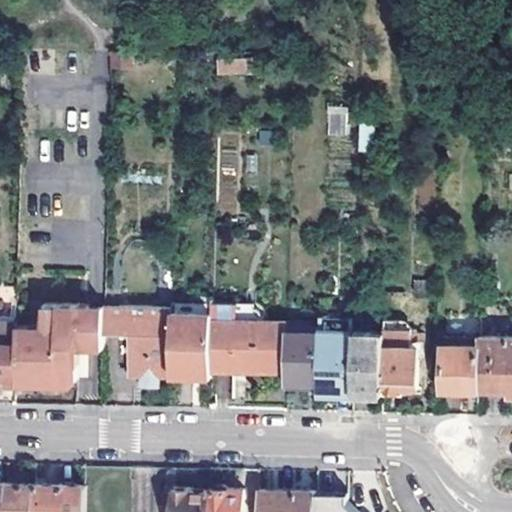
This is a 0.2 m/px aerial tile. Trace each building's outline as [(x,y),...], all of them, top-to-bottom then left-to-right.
[(219,59),(219,73),(263,73),(262,59),(219,59)] [(416,280),(416,292),(433,293),(433,281),(416,280)] [(19,345),(18,385),(74,387),(81,380),(82,349),(106,350),(106,333),(107,307),(45,305),(44,328),(19,327),(19,345)] [(158,376),(174,376),(175,308),(159,308),(107,307),(106,333),(130,334),(130,341),(130,369),(130,376),(141,376),(158,376)] [(214,322),(214,309),(175,308),(174,376),(212,376),(213,371),(214,322)] [(0,384),(18,385),(19,345),(19,327),(20,323),(0,322),(0,384)] [(213,371),(289,372),(290,326),(290,323),(214,322),(213,371)] [(304,386),(320,386),(321,329),(322,327),(290,326),(289,372),(289,386),(304,386)] [(341,392),(356,392),(358,330),(321,329),(320,386),(320,392),(341,392)] [(358,330),(356,392),(369,393),(385,393),(386,331),(358,330)] [(386,331),(385,393),(405,393),(405,387),(420,388),(421,346),(413,346),(413,332),(386,331)] [(481,343),(480,389),(510,389),(509,395),(511,395),(511,336),(481,336),(481,343)] [(120,369),(130,369),(130,341),(120,340),(120,369)] [(481,343),(446,343),(444,388),(464,388),(480,389),(481,343)] [(157,389),(158,376),(141,376),(141,388),(157,389)] [(0,511),(9,511),(10,484),(0,483),(0,511)] [(36,511),(37,484),(25,484),(10,484),(9,511),(36,511)] [(85,511),(86,485),(60,485),(37,484),(36,511),(85,511)] [(216,489),(212,488),(212,491),(211,511),(243,511),(244,490),(228,489),(226,485),(218,485),(216,489)] [(211,511),(212,491),(192,490),(192,488),(175,488),(175,486),(165,486),(164,511),(211,511)] [(317,511),(318,492),(261,490),(260,511),(317,511)] [(349,493),(318,492),(317,511),(356,511),(358,511),(349,502),(349,493)]
